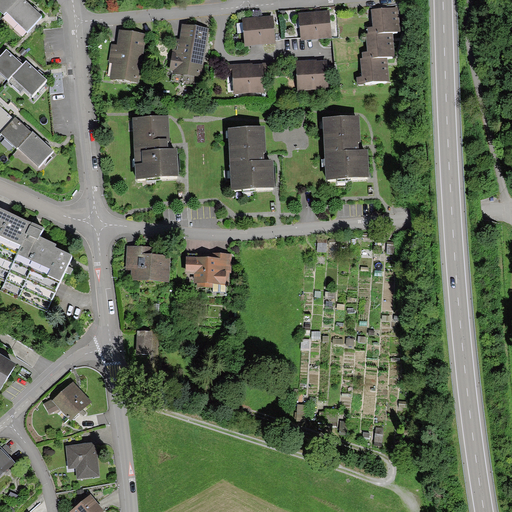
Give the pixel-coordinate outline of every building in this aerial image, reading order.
[(0,0),(0,12),(4,17),(6,15),(27,34),(42,18),(22,0),(19,0),(19,1),(17,0),(0,0)] [(396,11),(374,13),(375,35),(398,33),(396,11)] [(327,16),(298,18),(300,45),(329,43),(327,16)] [(272,22),(240,24),(243,51),(274,48),(272,22)] [(206,34),(181,30),(179,43),(174,42),(169,79),(199,83),(206,34)] [(144,39),(118,34),(115,47),(110,46),(106,65),(112,66),(109,82),(135,87),(144,39)] [(392,57),(391,37),(368,39),(369,59),(392,57)] [(23,67),(7,52),(0,58),(0,74),(8,82),(12,78),(33,97),(47,82),(26,63),(23,67)] [(386,82),(385,61),(361,63),(363,83),(386,82)] [(325,65),(294,67),(295,96),(327,94),(325,65)] [(261,68),(231,69),(233,98),(262,97),(261,68)] [(50,155),(0,108),(0,144),(32,174),(50,155)] [(169,119),(133,121),(136,182),(179,180),(177,152),(169,153),(168,144),(170,144),(169,119)] [(360,119),(323,121),(326,184),(370,182),(368,154),(359,154),(359,146),(361,146),(360,119)] [(265,129),(227,131),(231,195),(276,192),(274,164),(264,164),(264,157),(266,156),(265,129)] [(40,235),(0,217),(0,275),(8,279),(1,295),(49,315),(73,258),(37,243),(40,235)] [(152,249),(128,248),(127,271),(131,271),(131,282),(169,284),(170,258),(152,257),(152,249)] [(210,258),(186,258),(185,276),(194,276),(194,285),(197,285),(197,288),(212,289),(212,286),(229,287),(230,273),(232,273),(232,254),(210,254),(210,258)] [(152,334),(137,333),(135,356),(150,357),(152,334)] [(16,369),(0,360),(0,396),(1,397),(16,369)] [(71,384),(49,404),(70,426),(91,405),(71,384)] [(95,448),(65,450),(68,484),(98,482),(95,448)] [(0,475),(10,466),(0,455),(0,475)] [(97,511),(87,500),(73,511),(97,511)]
